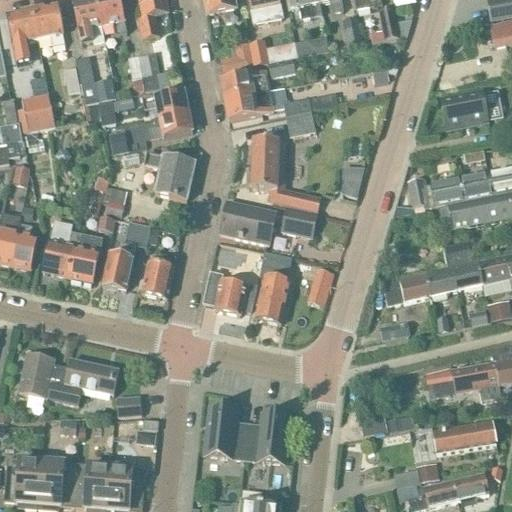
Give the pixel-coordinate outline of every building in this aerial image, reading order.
[(103,0),(96,1),(102,32),(113,30),(115,40),(127,38),(119,0),(103,0)] [(143,44),(160,40),(156,21),(168,18),(164,0),(138,0),(143,22),(138,23),(143,44)] [(202,0),(206,18),(236,11),(233,0),(202,0)] [(277,0),(247,0),(251,16),(254,29),(282,24),(280,10),(277,0)] [(322,20),(320,9),(318,0),(285,0),(288,14),(299,12),(300,14),(299,14),(301,24),(313,22),(322,20)] [(318,0),(320,9),(330,7),(332,18),(343,16),(342,5),(341,5),(339,0),(318,0)] [(356,14),(369,12),(382,10),(379,0),(353,0),(354,3),(356,14)] [(511,0),(505,0),(487,3),(490,25),(511,21),(511,0)] [(96,1),(73,6),(79,37),(81,47),(104,42),(102,32),(96,1)] [(32,14),(38,45),(50,42),(52,52),(64,50),(62,40),(63,40),(57,9),(32,14)] [(25,47),(38,45),(32,14),(7,19),(14,53),(17,69),(29,67),(25,47)] [(384,46),(398,43),(393,14),(378,17),(384,46)] [(348,52),(362,50),(356,22),(343,25),(348,52)] [(399,42),(407,41),(412,24),(396,27),(399,42)] [(495,52),(511,48),(511,47),(511,26),(490,31),(495,52)] [(297,62),(311,59),(308,46),(295,48),(297,62)] [(223,76),(253,71),(249,47),(235,51),(237,61),(220,65),(223,76)] [(254,71),(268,68),(264,47),(250,49),(254,71)] [(140,60),(128,62),(132,83),(142,81),(145,95),(147,95),(162,91),(159,78),(155,57),(140,60)] [(271,83),(295,78),(292,64),(268,69),(271,83)] [(76,72),(63,74),(68,98),(80,95),(79,86),(76,72)] [(372,77),(374,89),(389,87),(387,74),(372,77)] [(174,75),(159,78),(162,91),(177,89),(174,75)] [(224,105),(270,96),(266,80),(267,80),(266,75),(220,85),(224,105)] [(93,81),(81,84),(83,94),(85,106),(86,109),(117,103),(114,89),(96,93),(93,81)] [(141,83),(132,85),(134,96),(143,94),(141,83)] [(158,122),(189,116),(185,96),(154,102),(143,104),(145,115),(156,113),(158,122)] [(270,96),(224,105),(229,126),(275,116),(274,111),(273,111),(270,96)] [(447,134),(487,126),(482,96),(441,104),(447,134)] [(340,112),(338,98),(315,102),(317,116),(340,112)] [(132,101),(123,103),(126,114),(134,113),(132,101)] [(290,142),(316,137),(309,104),(283,109),(286,122),(290,142)] [(112,105),(98,108),(101,124),(102,131),(104,130),(116,128),(114,117),(112,105)] [(24,113),(17,114),(22,138),(54,132),(49,108),(24,113)] [(189,116),(158,122),(160,132),(149,134),(151,145),(162,143),(193,136),(189,116)] [(6,130),(1,130),(5,148),(17,146),(21,145),(19,136),(18,128),(6,130)] [(128,156),(146,153),(143,139),(126,143),(128,156)] [(253,145),(252,169),(285,171),(286,145),(253,144),(253,145)] [(0,169),(9,168),(8,162),(19,160),(17,146),(5,148),(0,149),(0,169)] [(482,155),(462,159),(464,169),(484,165),(484,164),(482,156),(482,155)] [(187,206),(196,168),(147,158),(144,171),(159,174),(154,199),(187,206)] [(27,192),(30,180),(28,171),(16,169),(12,188),(27,192)] [(285,195),(285,171),(252,169),(252,194),(269,194),(269,206),(317,218),(321,203),(285,195)] [(511,173),(487,178),(492,200),(511,195),(511,173)] [(486,179),(458,184),(463,205),(491,200),(492,200),(487,178),(486,179)] [(422,184),(408,187),(410,196),(411,204),(413,212),(426,209),(427,212),(434,211),(463,205),(458,184),(430,190),(432,200),(426,201),(423,184),(422,184)] [(348,188),(345,199),(356,203),(359,192),(348,188)] [(441,237),(511,223),(511,222),(511,199),(437,214),(441,237)] [(108,206),(105,217),(122,221),(124,210),(108,206)] [(269,249),(276,217),(227,207),(220,239),(269,249)] [(21,222),(20,223),(22,224),(30,225),(32,212),(24,210),(23,210),(21,220),(21,222)] [(312,243),(317,219),(287,213),(282,236),(312,243)] [(0,268),(1,268),(12,220),(1,219),(0,224),(0,268)] [(12,220),(1,268),(30,275),(37,242),(30,240),(32,231),(19,228),(20,223),(21,222),(12,220)] [(112,237),(115,224),(100,221),(97,233),(112,237)] [(67,283),(77,238),(71,237),(72,230),(55,226),(43,277),(67,283)] [(129,233),(129,235),(149,239),(150,232),(131,227),(129,233)] [(149,239),(147,246),(156,248),(159,234),(151,232),(150,232),(149,239)] [(77,238),(67,283),(92,288),(102,243),(77,238)] [(133,262),(135,251),(118,247),(115,258),(109,257),(102,290),(126,295),(133,263),(133,262)] [(289,277),(292,262),(264,256),(261,271),(289,277)] [(174,272),(176,263),(158,259),(156,268),(148,267),(141,299),(167,304),(174,272)] [(495,263),(477,268),(482,289),(500,285),(509,283),(511,282),(511,259),(504,261),(495,263)] [(460,272),(451,273),(455,296),(465,293),(482,289),(477,268),(473,269),(460,272)] [(261,294),(255,324),(281,329),(287,299),(289,287),(277,284),(272,283),(273,274),(262,271),(260,280),(264,281),(261,294)] [(316,273),(313,284),(330,290),(334,278),(316,273)] [(432,279),(424,281),(429,302),(440,299),(455,296),(451,273),(447,274),(447,275),(447,276),(445,276),(432,279)] [(248,291),(222,285),(223,281),(210,278),(203,309),(215,312),(214,315),(240,320),(241,314),(250,316),(254,296),(257,288),(248,291)] [(422,281),(382,289),(387,311),(426,302),(429,302),(424,281),(422,281)] [(487,309),(490,326),(511,321),(508,305),(487,309)] [(471,330),(475,329),(488,327),(485,314),(469,317),(471,330)] [(437,323),(439,337),(449,335),(447,321),(437,323)] [(383,343),(410,338),(408,326),(380,332),(383,343)] [(479,370),(483,393),(499,390),(511,387),(511,355),(511,353),(492,356),(493,367),(479,370)] [(18,398),(60,407),(64,390),(49,387),(54,364),(27,358),(18,398)] [(70,365),(64,390),(60,407),(77,411),(81,394),(113,401),(119,376),(70,365)] [(478,393),(483,393),(479,370),(425,380),(427,393),(453,388),(455,398),(478,393)] [(483,393),(478,393),(478,395),(480,406),(501,402),(499,390),(483,393)] [(117,422),(141,420),(140,402),(116,404),(117,422)] [(208,412),(202,461),(231,464),(244,466),(248,429),(236,428),(237,415),(208,412)] [(0,426),(9,427),(9,416),(0,416),(0,426)] [(248,429),(244,466),(256,467),(285,470),(291,421),(262,418),(260,430),(248,429)] [(389,438),(405,435),(403,422),(387,425),(389,438)] [(76,439),(77,425),(60,424),(60,438),(76,439)] [(157,435),(158,426),(144,424),(143,434),(157,435)] [(436,460),(496,449),(492,427),(432,437),(436,460)] [(136,447),(154,449),(156,436),(137,434),(136,447)] [(38,511),(42,465),(7,463),(3,507),(25,508),(24,511),(38,511)] [(70,511),(72,511),(76,468),(42,465),(38,511),(52,511),(70,511)] [(436,467),(416,471),(419,487),(439,484),(436,467)] [(107,511),(111,471),(76,468),(72,511),(107,511)] [(111,471),(107,511),(142,511),(145,474),(111,471)] [(490,484),(501,486),(504,473),(492,471),(490,484)] [(450,486),(455,507),(488,499),(483,478),(450,486)] [(433,511),(455,507),(450,486),(417,494),(419,502),(408,505),(409,511),(433,511)]
